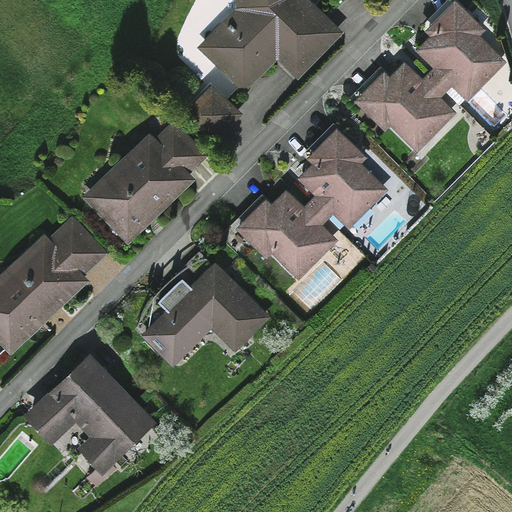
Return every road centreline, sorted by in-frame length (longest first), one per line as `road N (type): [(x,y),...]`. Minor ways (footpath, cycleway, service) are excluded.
road 1 (residential): [(0,404),(402,0)]
road 2 (unclassified): [(348,511),(446,384),(511,318)]
